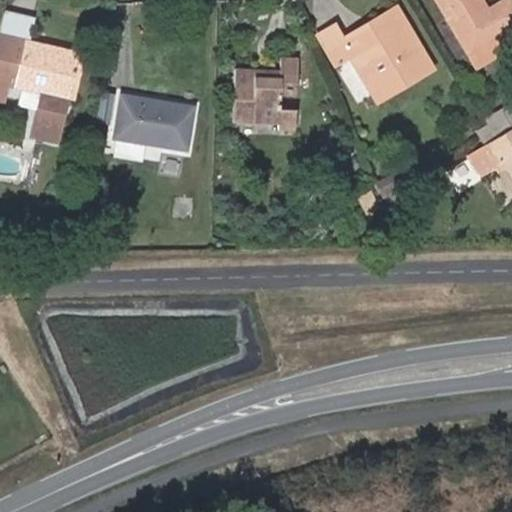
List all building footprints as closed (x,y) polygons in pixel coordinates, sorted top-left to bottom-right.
[(479,0),(438,0),(478,68),(503,53),(494,37),(511,26),(511,4),(509,0),(507,0),(487,12),(479,0)] [(413,66),(418,75),(431,67),(397,10),(382,18),(391,33),(368,47),(359,32),(343,42),(334,26),(318,35),(334,62),(350,54),(359,68),(367,62),(381,85),(413,66)] [(4,11),(0,25),(0,35),(26,43),(33,20),(4,11)] [(359,32),(368,47),(391,33),(382,18),(359,32)] [(511,26),(494,37),(503,53),(511,47),(511,26)] [(26,43),(0,35),(0,99),(4,101),(8,85),(47,97),(34,139),(58,146),(84,61),(26,43)] [(280,70),(280,80),(254,79),(255,69),(236,68),(234,122),(278,124),(278,129),(296,130),(297,109),(282,109),(282,95),(298,96),(300,58),(281,57),(280,70)] [(367,62),(359,68),(378,99),(418,75),(413,66),(381,85),(367,62)] [(254,79),(280,80),(280,70),(255,69),(254,79)] [(138,128),(136,140),(189,148),(195,108),(122,97),(117,125),(138,128)] [(116,136),(136,140),(138,128),(117,125),(116,136)] [(511,128),(497,137),(488,143),(497,160),(503,157),(511,151),(511,128)] [(511,151),(503,157),(511,171),(511,151)] [(375,182),(382,196),(401,186),(394,173),(375,182)] [(367,211),(377,207),(370,190),(360,195),(367,211)]
